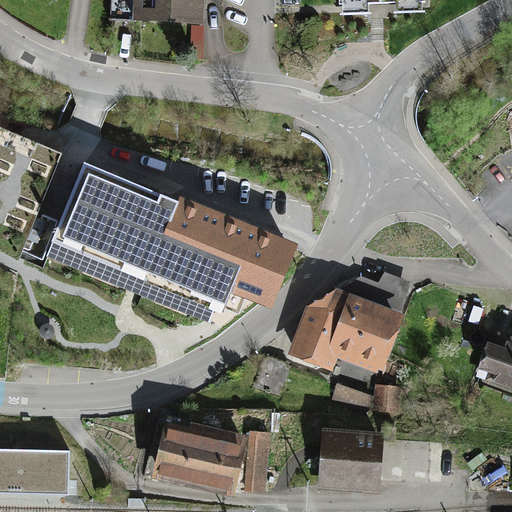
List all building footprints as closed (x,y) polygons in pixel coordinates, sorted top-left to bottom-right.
[(196,0),(111,0),(110,20),(136,21),(136,14),(196,18),(196,0)] [(0,250),(19,259),(62,154),(0,127),(0,250)] [(265,299),(268,300),(290,249),(85,165),(54,241),(133,274),(129,283),(147,290),(147,291),(148,291),(149,292),(150,292),(151,293),(152,293),(153,294),(153,295),(154,296),(154,297),(154,298),(154,299),(153,300),(153,301),(152,302),(148,311),(216,338),(265,299)] [(313,307),(310,313),(305,311),(303,313),(299,321),(296,328),(304,331),(296,351),(334,365),(329,376),(365,390),(376,361),(380,363),(405,296),(406,295),(361,278),(318,304),(313,307)] [(492,370),(489,378),(511,386),(511,337),(500,334),(495,347),(491,346),(483,366),(492,370)] [(30,341),(27,362),(113,371),(115,349),(30,341)] [(253,387),(279,396),(291,366),(264,356),(253,387)] [(344,386),(339,399),(369,410),(374,398),(344,386)] [(376,410),(395,412),(398,390),(379,388),(376,410)] [(161,472),(230,488),(241,437),(224,433),(221,442),(170,430),(161,472)] [(376,479),(453,484),(456,449),(378,444),(379,436),(327,433),(323,483),(375,486),(376,479)] [(252,438),(248,490),(264,491),(268,440),(252,438)] [(70,452),(0,450),(0,493),(69,495),(70,452)]
